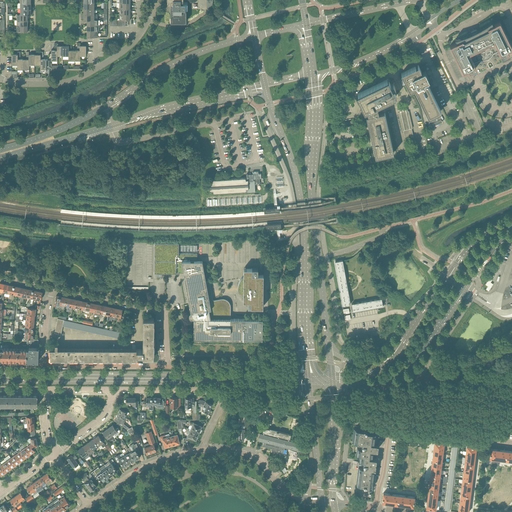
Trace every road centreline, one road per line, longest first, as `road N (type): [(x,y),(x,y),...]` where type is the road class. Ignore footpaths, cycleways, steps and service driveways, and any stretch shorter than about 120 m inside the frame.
road 1 (secondary): [(264,87),(300,200),(307,374)]
road 2 (secondary): [(0,157),(264,87)]
road 3 (secondary): [(328,344),(311,199),(313,75)]
road 4 (secondary): [(230,42),(166,66),(79,120),(0,149)]
road 5 (secondary): [(367,384),(408,365),(511,226)]
road 6 (residential): [(375,507),(391,429),(511,443)]
road 7 (residential): [(153,0),(137,38),(88,73),(52,84),(0,78)]
road 8 (tertiary): [(187,378),(9,377)]
road 9 (residential): [(112,390),(221,391),(201,450)]
road 10 (tertiary): [(313,75),(381,51),(458,0)]
road 11 (secondary): [(511,222),(468,250),(405,341)]
road 12 (residential): [(321,500),(289,494),(246,454),(201,450)]
road 13 (residential): [(87,505),(147,464),(201,450)]
road 14 (tertiary): [(187,378),(309,386)]
road 15 (residential): [(167,367),(45,367)]
